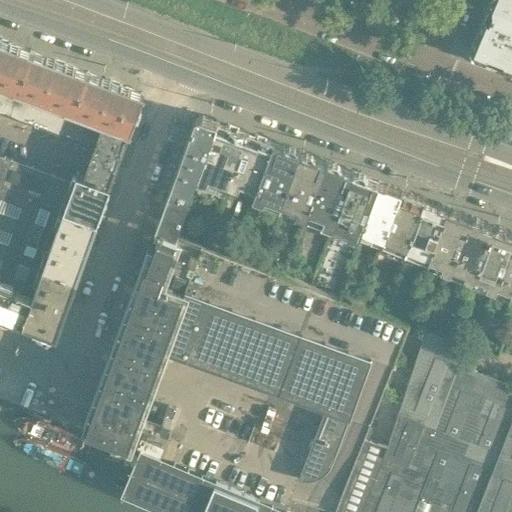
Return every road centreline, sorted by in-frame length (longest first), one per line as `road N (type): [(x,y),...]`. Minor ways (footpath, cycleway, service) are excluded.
road 1 (tertiary): [(184,58),(511,181)]
road 2 (residential): [(66,376),(138,182)]
road 3 (residential): [(434,62),(270,0)]
road 4 (residential): [(0,132),(138,182)]
road 5 (residential): [(138,182),(184,58)]
